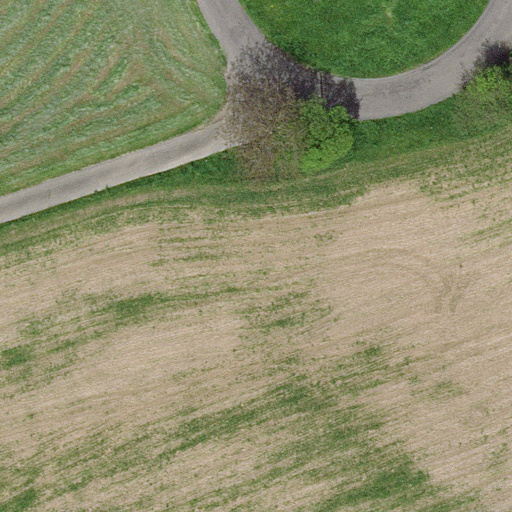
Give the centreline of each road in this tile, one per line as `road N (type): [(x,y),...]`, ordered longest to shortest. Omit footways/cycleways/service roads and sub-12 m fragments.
road 1 (unclassified): [(511,21),(473,66),(426,93),(327,102),(245,54),(220,0)]
road 2 (track): [(0,211),(197,142),(292,83)]
